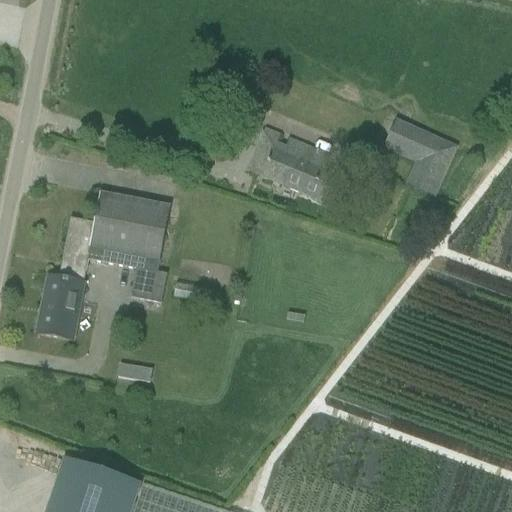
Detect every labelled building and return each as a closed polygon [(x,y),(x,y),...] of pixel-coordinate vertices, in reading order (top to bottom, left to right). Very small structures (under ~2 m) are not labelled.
[(406,187),(435,200),(457,151),(396,123),(383,152),(415,166),(406,187)] [(279,138),(264,132),(247,174),(328,208),(340,179),(323,172),(329,159),(288,142),(285,148),(276,144),(279,138)] [(136,272),(130,302),(161,308),(167,278),(157,276),(170,209),(100,196),(94,226),(87,262),(88,263),(136,272)] [(70,221),(61,269),(86,274),(88,263),(87,262),(94,226),(70,221)] [(48,279),(37,337),(72,344),(84,286),(83,286),(86,274),(61,269),(58,281),(48,279)] [(150,385),(152,373),(120,367),(117,380),(150,385)] [(217,511),(144,487),(137,508),(133,507),(140,488),(63,462),(46,511),(217,511)]
